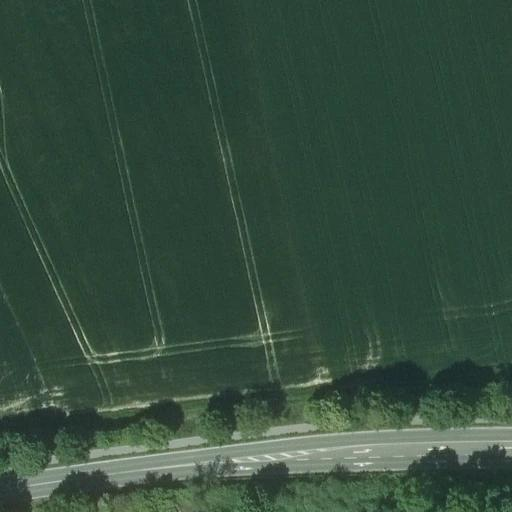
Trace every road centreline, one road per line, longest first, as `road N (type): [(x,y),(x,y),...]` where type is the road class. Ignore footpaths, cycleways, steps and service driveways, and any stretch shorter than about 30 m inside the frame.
road 1 (track): [(511,376),(0,440)]
road 2 (secondary): [(0,490),(342,451),(511,447)]
